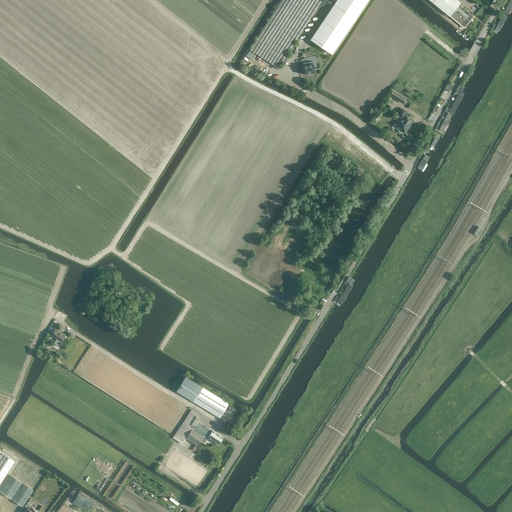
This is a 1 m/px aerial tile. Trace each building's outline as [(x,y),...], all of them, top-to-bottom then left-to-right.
[(281,0),(249,49),(278,68),(322,0),(281,0)] [(336,0),(310,39),(332,54),(368,0),(336,0)] [(429,0),(445,13),(442,17),(463,34),(466,29),(464,27),(473,16),(469,13),(467,15),(457,7),(460,2),(457,0),(429,0)] [(511,0),(505,0),(500,10),(508,15),(511,6),(511,0)] [(493,23),(500,27),(506,16),(499,12),(493,23)] [(301,63),(302,66),(303,74),(304,74),(308,73),(309,73),(310,73),(311,73),(310,73),(315,72),(314,64),(313,61),(301,63)] [(445,110),(452,114),(463,94),(460,92),(463,87),(459,85),(445,110)] [(390,95),(403,103),(406,97),(393,89),(390,95)] [(400,117),(400,118),(396,124),(397,124),(395,126),(399,128),(399,130),(402,132),(403,130),(404,131),(408,124),(407,123),(411,118),(405,114),(407,111),(402,108),(397,115),(400,117)] [(434,130),(441,134),(451,115),(444,111),(434,130)] [(426,144),(434,148),(440,136),(433,133),(426,144)] [(422,152),(414,166),(421,170),(430,157),(422,152)] [(478,236),(482,229),(478,226),(474,233),(478,236)] [(345,304),(358,282),(351,278),(338,299),(345,304)] [(55,329),(51,336),(61,342),(65,335),(55,329)] [(160,427),(162,424),(177,400),(77,336),(60,363),(160,427)] [(176,391),(188,398),(220,417),(229,403),(185,376),(176,391)] [(177,400),(162,424),(173,431),(176,433),(185,439),(186,438),(198,446),(202,440),(205,443),(207,439),(207,438),(208,437),(212,430),(198,422),(200,419),(196,417),(198,414),(188,407),(177,400)] [(218,444),(223,437),(212,430),(208,437),(218,444)] [(0,451),(0,484),(15,461),(0,451)] [(73,502),(88,511),(95,501),(79,491),(73,502)]
